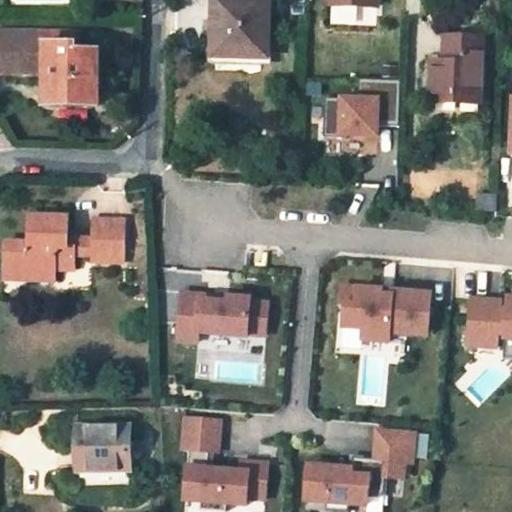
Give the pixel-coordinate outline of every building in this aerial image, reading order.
[(214,0),(214,53),(241,54),(241,57),(267,58),(268,0),(214,0)] [(78,36),(0,35),(0,72),(46,74),(46,107),(99,107),(99,53),(78,53),(78,36)] [(431,61),(430,104),(480,105),(482,38),(442,38),(441,62),(431,61)] [(325,98),(325,125),(324,137),(342,138),(342,134),(377,136),(378,126),(400,127),(401,81),(359,79),(358,99),(325,98)] [(497,196),(477,195),(477,211),(497,212),(497,196)] [(72,248),(73,237),(73,217),(34,216),(34,241),(10,241),(10,269),(27,270),(32,273),(32,280),(59,281),(59,270),(78,270),(79,255),(79,248),(72,248)] [(126,264),(128,219),(97,218),(96,218),(95,237),(95,256),(95,263),(126,264)] [(79,255),(95,256),(95,237),(73,237),(72,248),(79,248),(79,255)] [(27,270),(10,269),(10,279),(32,280),(32,273),(27,270)] [(356,305),(358,288),(342,287),(341,304),(345,304),(356,305)] [(364,330),(363,339),(389,342),(390,332),(429,336),(431,311),(432,295),(392,291),(392,296),(382,295),(382,290),(358,288),(356,305),(345,304),(343,328),(364,330)] [(248,335),(266,336),(268,303),(251,302),(251,299),(229,298),(214,297),(183,294),(179,341),(198,342),(199,333),(248,337),(248,335)] [(504,334),(504,338),(511,339),(511,297),(509,298),(508,309),(500,309),(501,301),(472,299),(468,345),(497,348),(498,333),(504,334)] [(511,339),(504,338),(502,358),(511,359),(511,339)] [(219,452),(221,422),(186,419),(184,450),(190,450),(186,501),(201,502),(201,510),(223,511),(226,511),(227,504),(247,506),(247,499),(266,500),(268,464),(242,462),(241,472),(208,469),(209,451),(219,452)] [(413,460),(416,427),(377,424),(375,453),(353,451),(352,464),(309,461),(306,497),(326,499),(326,507),(350,509),(351,501),(368,502),(369,490),(385,492),(386,473),(405,475),(406,459),(413,460)] [(126,425),(76,426),(77,470),(127,470),(126,425)]
